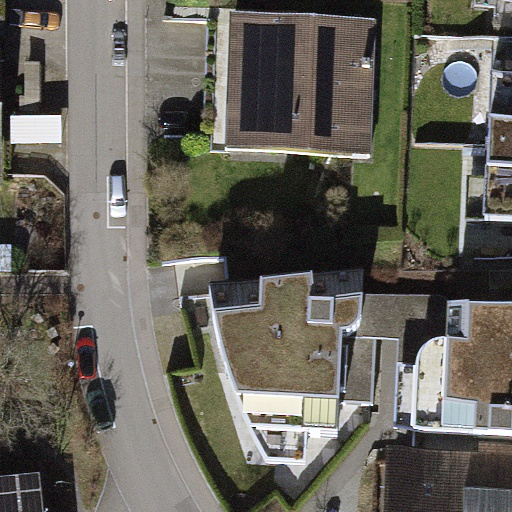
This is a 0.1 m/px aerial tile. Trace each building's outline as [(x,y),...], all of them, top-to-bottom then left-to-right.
[(375,26),(223,19),(217,140),(310,144),(311,136),(370,139),(375,26)] [(511,81),(492,81),(489,147),(511,148),(511,81)] [(511,148),(489,147),(486,222),(511,223),(511,148)] [(364,276),(210,294),(227,373),(252,374),(251,411),(254,420),(261,427),(267,432),(275,435),(337,438),(339,405),(373,406),(376,343),(377,336),(361,336),(363,297),(364,276)] [(397,367),(417,367),(419,362),(422,356),(429,351),(439,346),(448,345),(450,310),(450,307),(449,303),(446,299),(442,297),(363,297),(361,336),(377,336),(376,343),(398,343),(397,367)] [(475,438),(511,439),(511,309),(450,310),(448,345),(439,346),(429,351),(422,356),(419,362),(417,367),(415,410),(475,412),(475,438)] [(487,467),(403,463),(400,511),(511,511),(511,454),(486,453),(487,467)] [(43,511),(40,479),(0,483),(0,511),(43,511)]
